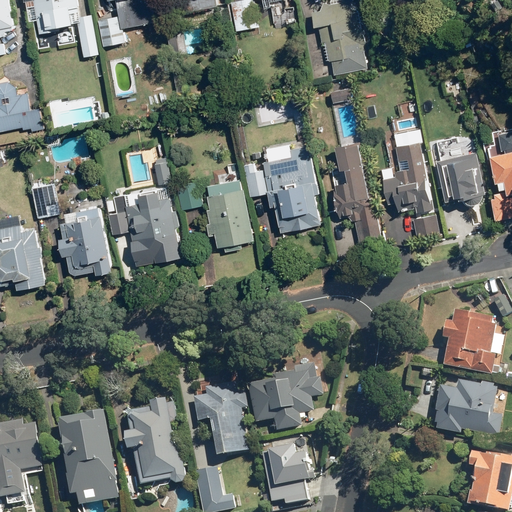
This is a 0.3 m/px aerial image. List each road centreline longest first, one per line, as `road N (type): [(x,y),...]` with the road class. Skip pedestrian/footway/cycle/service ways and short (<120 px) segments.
road 1 (residential): [(360,291),(0,356)]
road 2 (residential): [(360,291),(380,335),(350,511)]
road 3 (residential): [(511,250),(360,291)]
